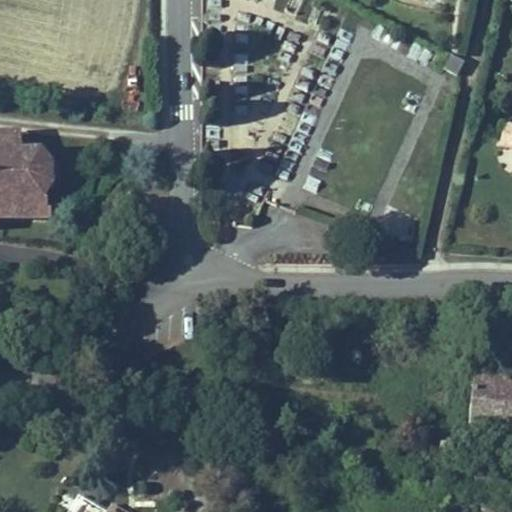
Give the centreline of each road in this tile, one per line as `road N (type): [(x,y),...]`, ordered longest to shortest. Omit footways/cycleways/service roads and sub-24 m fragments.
road 1 (residential): [(176,267),(277,288),(511,281)]
road 2 (residential): [(180,0),(184,139),(176,267)]
road 3 (residential): [(176,267),(135,320),(68,357),(0,377)]
